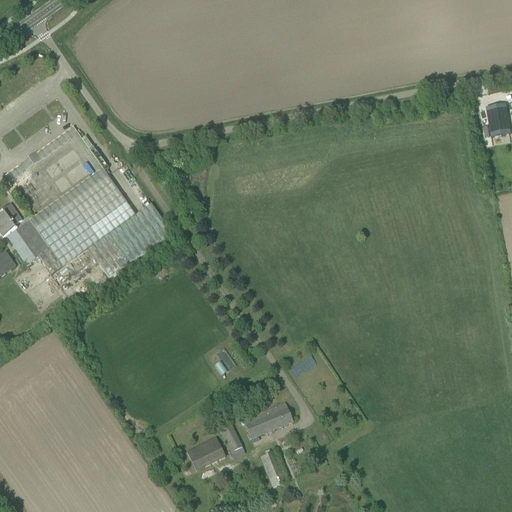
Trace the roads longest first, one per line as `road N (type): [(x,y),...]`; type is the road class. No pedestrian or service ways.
road 1 (track): [(301,427),(307,420),(287,385),(149,189),(129,148),(511,75)]
road 2 (unclassified): [(34,20),(129,148)]
